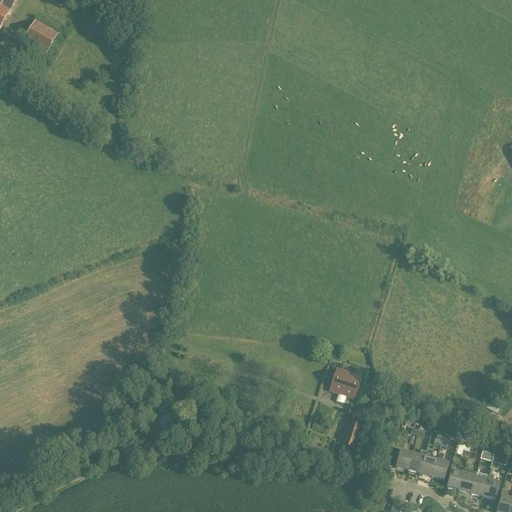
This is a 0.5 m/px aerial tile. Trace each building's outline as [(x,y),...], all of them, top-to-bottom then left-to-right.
[(0,0),(0,28),(16,0),(0,0)] [(35,21),(23,43),(41,53),(43,54),(45,55),(58,34),(52,31),(49,29),(42,25),(40,24),(35,21)] [(329,392),(354,400),(362,378),(336,369),(329,392)] [(486,409),(497,414),(501,406),(491,400),(486,409)] [(122,403),(115,412),(124,418),(130,409),(122,403)] [(489,434),(498,437),(497,438),(511,442),(511,424),(503,422),(502,423),(493,420),(489,434)] [(337,444),(359,452),(367,430),(345,421),(342,427),(345,429),(344,433),(341,432),(337,444)] [(419,431),(417,437),(418,437),(417,441),(422,442),(423,438),(424,439),(425,433),(419,431)] [(433,445),(441,447),(442,441),(443,437),(437,435),(436,440),(435,439),(433,445)] [(461,457),(468,459),(469,453),(470,449),(471,447),(465,446),(464,451),(463,451),(461,457)] [(395,469),(408,472),(413,455),(400,451),(395,469)] [(413,455),(408,472),(420,476),(426,453),(421,452),(420,456),(413,455)] [(420,476),(432,479),(439,454),(438,454),(436,461),(430,459),(431,454),(426,453),(420,476)] [(439,454),(432,479),(444,482),(449,464),(441,462),(443,455),(439,454)] [(494,462),(508,465),(509,458),(495,456),(494,462)] [(446,488),(459,492),(465,470),(464,474),(451,471),(446,488)] [(459,492),(471,495),(476,477),(477,473),(465,470),(459,492)] [(476,477),(471,495),(483,498),(488,481),(487,480),(488,477),(477,474),(476,477)] [(488,481),(483,498),(495,501),(500,484),(493,482),(494,476),(489,475),(488,481)] [(496,511),(509,511),(511,504),(511,499),(506,498),(508,492),(502,491),(496,511)]
